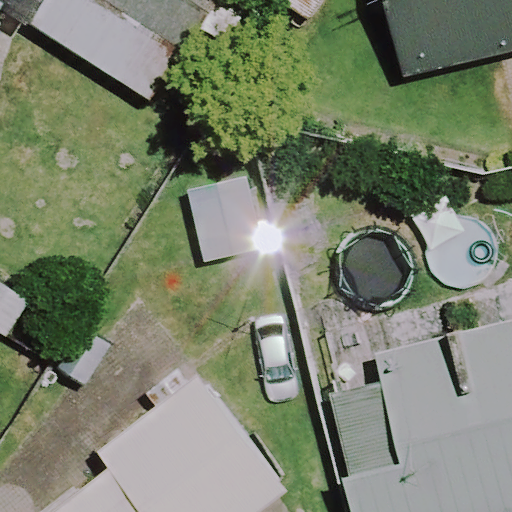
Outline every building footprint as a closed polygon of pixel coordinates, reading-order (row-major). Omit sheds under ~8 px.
[(0,0),(0,32),(20,0),(0,0)] [(213,0),(47,0),(33,24),(152,99),(213,0)] [(511,52),(511,0),(394,0),(412,75),(511,52)] [(511,511),(511,325),(333,367),(366,511),(511,511)] [(261,511),(292,488),(204,376),(102,456),(115,472),(63,511),(261,511)]
